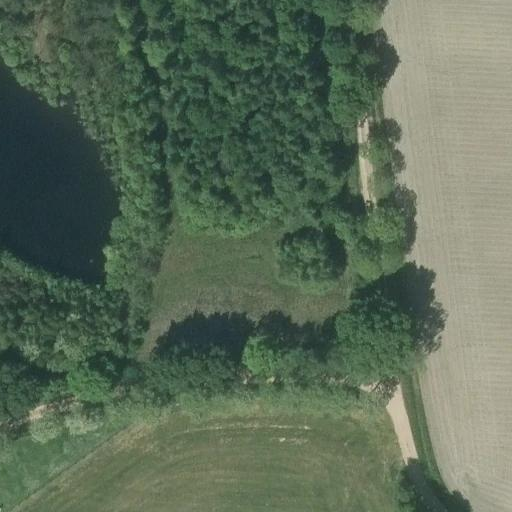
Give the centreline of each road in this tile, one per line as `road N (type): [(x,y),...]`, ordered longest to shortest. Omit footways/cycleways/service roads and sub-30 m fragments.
road 1 (track): [(447,511),(421,477),(394,388),(320,361),(91,395),(0,433)]
road 2 (track): [(394,388),(340,0)]
